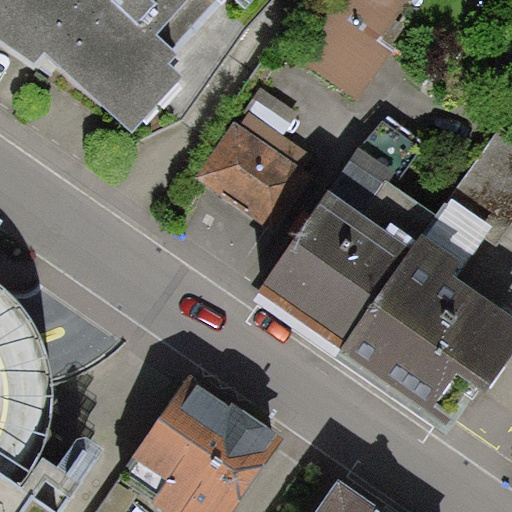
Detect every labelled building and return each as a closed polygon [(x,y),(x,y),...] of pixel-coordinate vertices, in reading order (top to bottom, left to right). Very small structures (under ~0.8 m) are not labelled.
[(226,0),(0,0),(0,58),(36,86),(46,74),(134,148),(194,81),(172,60),(226,0)] [(403,0),(340,0),(329,17),(374,46),(403,0)] [(329,17),(322,11),(284,67),(355,116),(393,60),(374,46),(329,17)] [(292,125),(250,97),(193,185),(268,233),(311,167),(278,145),(292,125)] [(511,226),(511,151),(500,143),(417,266),(351,366),(441,425),(464,391),(494,411),(511,384),(511,329),(459,294),(493,243),(498,247),(511,226)] [(395,191),(353,161),(255,297),(351,366),(417,266),(367,230),(395,191)] [(0,511),(64,511),(76,495),(35,466),(49,428),(54,386),(47,357),(38,337),(33,325),(7,295),(0,290),(0,511)] [(124,477),(170,511),(223,511),(271,448),(191,388),(124,477)] [(375,511),(344,490),(329,511),(375,511)]
